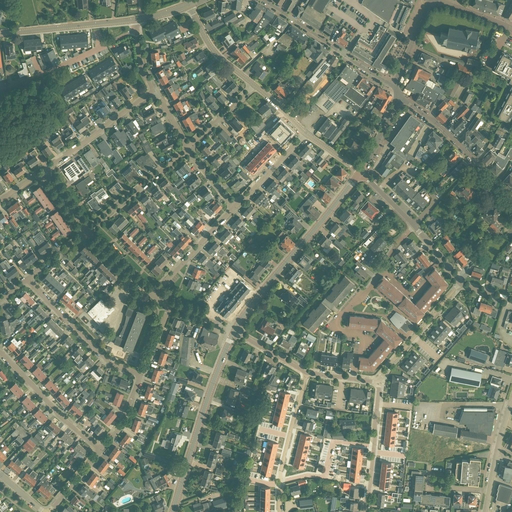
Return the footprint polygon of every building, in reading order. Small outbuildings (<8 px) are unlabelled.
[(80,9),(83,8),(88,7),(86,0),(76,0),(78,3),(78,8),(80,8),(80,9)] [(242,1),(241,0),(227,0),(230,0),(229,2),(231,2),(230,9),(240,10),(241,1),(242,1)] [(283,6),(290,11),(296,0),(286,0),(282,6),(283,6)] [(302,0),(299,6),(297,5),(293,13),(317,28),(325,15),(320,12),(327,0),(302,0)] [(402,31),(404,25),(403,24),(410,7),(403,4),(403,3),(399,0),(362,0),(362,1),(362,5),(392,26),(402,31)] [(492,2),(493,0),(475,0),(473,7),(495,14),(501,16),(504,5),(495,1),(494,3),(492,2)] [(224,12),(225,2),(218,1),(217,11),(224,12)] [(511,20),(511,1),(503,17),(511,20)] [(258,23),(267,9),(257,3),(250,13),(249,12),(247,15),(248,16),(258,23)] [(214,16),(211,9),(203,13),(206,19),(210,18),(212,21),(211,22),(212,25),(213,28),(220,25),(217,19),(216,19),(214,16)] [(267,9),(258,23),(254,28),(255,28),(253,30),(257,35),(268,22),(274,13),(267,9)] [(227,25),(237,18),(234,12),(223,19),(227,25)] [(235,27),(246,21),(243,16),(232,22),(235,27)] [(276,27),(281,19),(277,17),(276,16),(272,21),(274,23),(272,24),(276,27)] [(281,19),(276,27),(277,28),(275,32),(278,34),(281,30),(287,23),(281,19)] [(174,22),(169,25),(174,35),(180,32),(174,22)] [(329,26),(326,24),(325,26),(321,31),(328,36),(332,30),(331,30),(333,27),(330,24),(329,26)] [(161,25),(155,28),(161,39),(167,36),(163,28),(161,25)] [(169,25),(163,28),(167,36),(168,38),(174,35),(169,25)] [(294,39),(300,31),(292,25),(290,26),(285,32),(283,34),(277,39),(281,42),(279,45),(278,44),(277,46),(277,47),(276,49),(279,51),(282,53),(285,49),(290,42),(293,38),(294,39)] [(385,28),(380,25),(378,28),(379,28),(370,42),(360,36),(350,51),(379,69),(383,64),(380,62),(396,36),(395,36),(397,34),(385,27),(385,28)] [(155,28),(149,31),(150,32),(151,36),(155,42),(161,39),(155,28)] [(466,31),(449,28),(448,34),(441,33),(441,35),(440,36),(440,37),(440,40),(441,46),(446,47),(462,50),(466,50),(467,51),(467,53),(469,53),(471,53),(472,47),(476,48),(480,45),(481,42),(478,38),(479,32),(474,31),(473,31),(472,31),(466,29),(466,31)] [(345,47),(350,38),(345,34),(346,33),(342,30),(339,35),(336,41),(345,47)] [(305,39),(307,36),(300,31),(294,39),(293,38),(290,42),(293,44),(296,40),(301,43),(300,45),(299,46),(299,47),(299,48),(300,48),(300,49),(303,50),(306,45),(305,44),(307,41),(305,39)] [(87,33),(80,34),(81,47),(88,47),(87,33)] [(80,34),(73,35),(75,48),(81,47),(80,34)] [(66,35),(60,36),(61,49),(68,49),(66,35)] [(73,35),(66,35),(68,49),(75,48),(73,35)] [(234,42),(231,37),(227,40),(226,38),(223,40),(223,39),(222,41),(221,41),(226,47),(230,44),(230,45),(234,42)] [(199,45),(195,39),(188,42),(187,41),(183,43),(185,47),(187,46),(189,50),(199,45)] [(319,44),(314,40),(307,48),(302,53),(308,58),(310,57),(316,62),(309,71),(313,74),(326,59),(323,57),(328,51),(320,44),(319,44)] [(12,44),(9,44),(9,45),(5,45),(6,59),(11,59),(10,54),(14,54),(13,44),(12,44)] [(131,52),(127,44),(117,49),(113,50),(115,55),(119,53),(120,57),(121,57),(120,56),(126,53),(126,54),(131,52)] [(249,45),(246,48),(244,51),(247,54),(252,49),(249,45)] [(236,58),(242,52),(237,47),(231,53),(231,54),(232,55),(233,55),(236,58)] [(45,53),(41,55),(44,61),(56,56),(53,49),(49,51),(45,53)] [(203,62),(208,59),(203,51),(195,56),(199,62),(202,61),(203,62)] [(242,52),(236,58),(238,61),(238,62),(239,63),(240,63),(240,64),(247,58),(242,52)] [(506,79),(511,82),(511,85),(496,115),(509,122),(511,115),(511,63),(511,62),(511,56),(510,56),(502,52),(502,53),(497,61),(493,69),(491,72),(506,79)] [(436,59),(432,57),(422,53),(419,59),(429,64),(430,63),(438,67),(438,65),(437,64),(438,62),(435,61),(436,59)] [(56,56),(44,61),(47,68),(59,63),(56,56)] [(111,56),(105,59),(113,72),(119,68),(111,56)] [(183,66),(193,60),(191,56),(180,62),(183,66)] [(324,62),(308,80),(311,83),(314,80),(316,82),(331,64),(334,67),(337,63),(336,63),(338,60),(337,59),(338,58),(336,57),(335,58),(332,56),(330,59),(329,58),(327,62),(327,63),(324,62)] [(165,57),(152,59),(153,66),(160,65),(160,62),(163,62),(163,61),(166,60),(165,57)] [(467,61),(459,59),(458,62),(458,63),(457,63),(454,70),(469,76),(472,69),(471,69),(472,66),(478,68),(479,62),(468,58),(467,61)] [(105,59),(100,63),(107,75),(113,72),(105,59)] [(428,65),(429,64),(419,59),(417,63),(427,67),(431,69),(432,67),(428,65)] [(261,79),(266,72),(259,67),(261,65),(257,62),(253,68),(257,71),(255,74),(261,79)] [(20,77),(24,75),(28,74),(27,69),(26,63),(22,63),(24,69),(23,69),(23,70),(17,72),(20,77)] [(100,63),(94,67),(101,79),(107,75),(100,63)] [(210,74),(216,69),(212,63),(205,68),(210,74)] [(126,64),(121,66),(126,73),(130,70),(128,66),(126,64)] [(326,113),(335,102),(340,98),(343,94),(349,88),(359,74),(346,64),(336,78),(323,92),(314,102),(326,113)] [(413,71),(411,77),(417,79),(416,80),(424,84),(425,85),(428,79),(431,73),(422,69),(422,68),(416,65),(413,71)] [(221,76),(225,72),(224,72),(227,69),(224,66),(217,73),(221,76)] [(94,67),(88,71),(95,83),(101,79),(94,67)] [(165,71),(164,68),(162,69),(155,73),(159,79),(168,73),(171,72),(169,69),(165,71)] [(170,76),(168,73),(159,79),(162,84),(168,81),(167,78),(170,76)] [(83,74),(77,78),(85,90),(91,86),(83,74)] [(343,94),(340,98),(344,100),(347,97),(350,99),(347,103),(356,110),(360,106),(361,107),(372,92),(371,91),(375,86),(359,74),(344,94),(343,94)] [(223,84),(215,75),(210,79),(213,81),(219,88),(223,84)] [(229,85),(235,91),(239,87),(239,86),(237,83),(236,84),(234,82),(234,81),(229,75),(226,78),(231,83),(229,85)] [(446,85),(449,78),(440,75),(437,81),(438,81),(437,83),(442,85),(443,83),(446,85)] [(453,97),(462,80),(454,76),(446,93),(453,97)] [(77,78),(71,81),(79,93),(85,90),(77,78)] [(411,81),(407,87),(415,92),(418,94),(416,99),(418,100),(417,101),(426,106),(426,107),(431,110),(437,98),(439,96),(440,93),(434,90),(425,85),(424,84),(416,80),(412,78),(411,81)] [(293,84),(288,80),(284,84),(283,85),(280,82),(278,84),(278,85),(277,86),(276,86),(274,88),(274,89),(279,94),(278,95),(281,98),(282,97),(283,98),(287,93),(286,91),(288,89),(287,87),(289,86),(290,87),(293,84)] [(71,81),(66,85),(73,97),(79,93),(71,81)] [(168,94),(180,87),(178,83),(175,85),(174,83),(164,88),(168,94)] [(210,93),(212,91),(206,84),(204,86),(210,93)] [(235,91),(229,85),(227,87),(225,84),(222,87),(225,90),(225,89),(230,95),(235,91)] [(66,85),(60,89),(67,101),(73,97),(66,85)] [(126,99),(131,95),(127,89),(128,88),(126,86),(120,90),(126,99)] [(104,97),(109,93),(104,87),(99,90),(104,97)] [(177,96),(176,94),(180,92),(179,91),(181,90),(180,87),(168,94),(171,100),(177,96)] [(382,95),(384,91),(377,87),(369,101),(368,102),(372,105),(373,103),(378,93),(379,94),(380,93),(382,95)] [(201,100),(205,98),(201,90),(197,93),(201,100)] [(98,99),(103,96),(99,91),(95,94),(98,99)] [(221,94),(218,91),(214,94),(217,97),(222,103),(226,99),(221,94)] [(391,95),(384,91),(382,95),(380,93),(379,94),(378,93),(373,103),(372,105),(374,106),(371,111),(379,116),(391,95)] [(467,104),(473,94),(466,91),(461,100),(467,104)] [(412,97),(411,96),(409,99),(414,101),(416,99),(418,94),(415,92),(412,97)] [(115,97),(113,94),(110,96),(112,99),(111,100),(115,107),(121,103),(117,96),(115,97)] [(213,111),(218,106),(214,102),(216,100),(210,94),(205,99),(210,104),(208,106),(213,111)] [(451,99),(446,98),(443,95),(442,97),(440,100),(442,102),(439,106),(441,108),(443,110),(444,108),(448,104),(447,103),(451,99)] [(448,104),(444,108),(447,111),(451,114),(452,112),(451,110),(454,108),(453,107),(455,104),(451,99),(447,103),(448,104)] [(101,117),(110,111),(108,108),(106,104),(103,100),(99,103),(102,107),(96,111),(101,117)] [(176,110),(188,103),(187,100),(185,101),(184,101),(181,103),(180,100),(173,104),(176,110)] [(272,114),(276,110),(267,101),(264,104),(264,105),(258,110),(265,118),(271,113),(272,114)] [(372,105),(368,102),(367,102),(364,107),(365,107),(362,111),(365,112),(367,108),(369,110),(372,105)] [(188,103),(176,110),(180,116),(186,112),(185,110),(189,108),(188,107),(190,106),(188,103)] [(460,119),(469,109),(465,105),(456,115),(457,116),(460,119)] [(483,109),(479,106),(477,109),(473,106),(471,109),(471,108),(465,117),(470,120),(476,111),(480,114),(483,109)] [(71,116),(69,114),(74,111),(71,107),(63,113),(67,118),(71,124),(74,121),(71,116)] [(151,123),(157,120),(154,115),(156,114),(153,107),(143,113),(146,119),(145,120),(146,122),(148,122),(150,121),(151,123)] [(440,119),(447,111),(444,108),(443,110),(441,112),(437,116),(440,119)] [(450,115),(451,114),(447,111),(440,119),(443,123),(450,115)] [(185,126),(198,118),(195,112),(188,116),(189,116),(182,120),(185,126)] [(82,122),(86,128),(92,123),(86,115),(80,119),(82,122)] [(404,158),(412,147),(411,146),(416,139),(415,139),(420,132),(420,131),(425,124),(412,115),(392,143),(396,146),(394,148),(393,150),(404,158)] [(457,116),(448,126),(457,135),(465,126),(463,125),(467,121),(462,117),(460,119),(457,116)] [(475,128),(477,130),(480,125),(481,126),(483,123),(480,121),(481,120),(476,116),(468,128),(470,129),(475,128)] [(333,141),(345,126),(350,120),(346,117),(341,123),(341,124),(338,128),(330,122),(331,121),(328,118),(318,130),(333,141)] [(198,118),(185,126),(189,131),(195,128),(194,126),(200,123),(199,121),(200,121),(198,118)] [(235,118),(229,123),(233,128),(230,131),(235,137),(239,133),(237,131),(242,125),(235,118)] [(257,133),(265,125),(259,118),(250,127),(257,133)] [(125,132),(129,137),(131,141),(135,138),(133,134),(138,130),(131,121),(125,125),(129,130),(125,132)] [(280,121),(268,133),(273,137),(274,136),(277,139),(276,140),(280,144),(292,132),(280,121)] [(80,132),(86,128),(82,122),(76,126),(80,132)] [(155,134),(162,130),(165,129),(163,127),(163,126),(161,122),(151,128),(152,130),(151,132),(153,134),(154,134),(155,134)] [(366,139),(372,130),(364,125),(359,135),(366,139)] [(70,129),(69,127),(61,132),(67,140),(72,137),(73,138),(76,135),(71,129),(70,129)] [(470,129),(460,139),(468,147),(468,146),(469,148),(483,133),(481,130),(479,132),(477,130),(475,128),(470,129)] [(46,139),(50,136),(44,129),(41,131),(46,139)] [(125,138),(118,129),(110,135),(117,144),(125,138)] [(237,141),(233,136),(231,139),(228,136),(229,136),(223,129),(217,134),(223,141),(225,139),(229,143),(231,141),(234,144),(237,141)] [(42,142),(45,139),(42,135),(38,130),(36,132),(37,133),(35,134),(38,138),(39,137),(42,142)] [(427,151),(440,137),(434,131),(430,136),(429,135),(428,136),(423,147),(421,146),(414,158),(420,160),(421,158),(426,153),(427,151)] [(489,134),(485,131),(484,133),(483,133),(469,148),(475,153),(475,154),(478,157),(484,151),(481,148),(484,144),(482,141),(487,136),(489,134)] [(147,141),(142,133),(139,135),(142,141),(144,143),(147,141)] [(64,144),(57,135),(50,140),(57,149),(64,144)] [(167,140),(167,139),(165,135),(156,140),(158,145),(163,142),(167,140)] [(499,149),(505,139),(498,135),(492,145),(499,149)] [(14,147),(29,139),(27,136),(13,145),(14,147)] [(360,141),(352,137),(346,148),(357,154),(362,145),(359,143),(360,141)] [(427,151),(426,153),(428,155),(436,148),(440,145),(439,145),(443,140),(440,137),(427,151)] [(167,141),(167,140),(163,142),(164,143),(161,145),(164,152),(172,147),(174,146),(173,143),(170,139),(167,141)] [(103,154),(104,154),(106,156),(112,152),(104,140),(100,143),(102,145),(99,147),(102,150),(101,151),(103,154)] [(136,149),(131,142),(128,145),(131,149),(130,150),(132,153),(136,149)] [(264,146),(271,153),(275,149),(268,142),(264,146)] [(47,146),(45,143),(41,146),(44,149),(42,150),(46,156),(52,152),(47,146)] [(208,149),(211,146),(209,144),(206,146),(205,146),(201,150),(206,156),(210,152),(208,149)] [(303,149),(312,158),(314,156),(309,152),(311,149),(307,145),(303,149)] [(268,157),(271,153),(264,146),(260,150),(268,157)] [(497,155),(494,161),(492,164),(493,165),(490,168),(497,175),(503,169),(502,169),(505,167),(509,159),(511,161),(511,158),(511,148),(504,159),(497,155)] [(31,167),(39,161),(36,156),(38,155),(34,149),(29,153),(33,158),(28,162),(31,167)] [(116,149),(113,151),(115,154),(114,155),(119,162),(123,159),(116,149)] [(303,149),(298,154),(303,158),(305,160),(306,160),(307,159),(309,161),(312,158),(303,149)] [(486,156),(482,160),(484,162),(487,166),(493,160),(494,161),(497,155),(494,152),(493,152),(491,149),(485,155),(486,156)] [(86,157),(93,167),(101,161),(98,158),(97,159),(91,150),(87,153),(88,155),(86,157)] [(264,161),(268,157),(260,150),(256,154),(264,161)] [(405,158),(404,158),(393,150),(386,160),(394,166),(398,169),(402,163),(401,162),(403,160),(404,161),(405,158)] [(451,166),(457,160),(456,159),(459,156),(454,151),(448,158),(450,160),(447,162),(451,166)] [(260,165),(264,161),(256,154),(253,158),(260,165)] [(154,162),(148,155),(138,163),(142,167),(143,166),(146,170),(154,162)] [(217,161),(221,157),(220,155),(215,159),(215,158),(211,162),(215,168),(220,164),(217,161)] [(133,167),(136,166),(129,157),(126,159),(132,166),(133,167)] [(292,161),(302,170),(302,169),(303,170),(304,169),(303,168),(304,168),(298,163),(300,161),(296,157),(292,161)] [(319,165),(324,160),(320,157),(316,162),(319,165)] [(256,169),(260,165),(253,158),(249,162),(256,169)] [(82,159),(78,162),(86,173),(89,170),(82,159)] [(393,168),(394,166),(386,160),(378,170),(387,176),(384,179),(393,168)] [(462,171),(468,165),(463,160),(457,166),(459,168),(462,171)] [(74,161),(63,169),(66,172),(65,173),(70,180),(72,179),(74,181),(79,178),(77,175),(82,172),(74,161)] [(301,171),(302,170),(292,161),(288,166),(292,170),(294,168),(296,170),(296,169),(299,171),(300,170),(301,171)] [(323,169),(328,164),(324,161),(320,166),(323,169)] [(18,176),(24,172),(23,169),(25,168),(21,162),(14,166),(16,169),(14,171),(18,176)] [(253,173),(256,169),(249,162),(245,166),(245,167),(253,173)] [(184,176),(187,173),(186,172),(190,168),(186,163),(181,166),(181,167),(178,169),(184,176)] [(225,179),(232,174),(229,170),(231,168),(227,164),(222,168),(225,170),(221,174),(225,179)] [(8,182),(13,179),(7,170),(10,169),(7,165),(3,167),(6,171),(4,173),(5,174),(4,175),(5,178),(4,178),(7,183),(8,182)] [(139,175),(131,165),(128,168),(131,171),(124,177),(130,183),(139,175)] [(444,177),(449,172),(443,166),(438,171),(444,177)] [(460,173),(462,171),(459,168),(457,166),(450,173),(456,178),(461,173),(460,173)] [(342,180),(345,177),(344,176),(346,173),(341,168),(336,175),(342,180)] [(285,177),(289,181),(290,182),(293,178),(288,174),(289,173),(285,169),(281,173),(285,177)] [(90,170),(83,175),(84,177),(88,175),(89,176),(84,180),(83,181),(82,181),(79,184),(80,186),(78,187),(83,194),(89,190),(85,185),(87,184),(92,180),(92,179),(95,177),(90,170)] [(246,181),(249,178),(242,170),(239,173),(246,181)] [(511,171),(503,181),(511,188),(511,171)] [(281,173),(277,177),(281,182),(283,180),(285,181),(288,183),(289,181),(285,177),(281,173)] [(303,183),(308,177),(304,174),(299,180),(303,183)] [(193,190),(200,184),(199,184),(200,183),(200,182),(199,181),(200,180),(196,175),(187,182),(190,186),(188,188),(191,191),(193,189),(193,190)] [(337,180),(332,176),(330,178),(326,184),(328,186),(328,187),(331,189),(331,188),(334,190),(338,185),(335,182),(337,180)] [(399,176),(390,185),(393,188),(394,188),(394,189),(395,190),(404,181),(399,176)] [(168,192),(173,188),(169,184),(170,183),(166,179),(160,184),(164,188),(168,192)] [(238,180),(232,184),(233,185),(231,186),(235,191),(242,185),(238,180)] [(270,185),(275,189),(279,184),(274,180),(270,185)] [(404,181),(395,190),(396,191),(396,190),(397,191),(399,194),(408,185),(406,182),(404,181)] [(114,196),(121,190),(123,189),(118,183),(109,190),(114,196)] [(470,188),(466,183),(460,190),(458,188),(455,191),(461,198),(464,195),(469,199),(472,195),(474,197),(477,194),(475,191),(475,189),(473,187),(471,187),(470,188)] [(274,189),(275,189),(270,185),(266,189),(270,193),(272,192),(278,198),(280,195),(278,193),(276,190),(274,189)] [(295,193),(287,185),(284,187),(293,195),(295,193)] [(408,185),(399,194),(402,197),(403,197),(403,198),(404,198),(413,190),(408,185)] [(37,197),(43,192),(40,187),(33,191),(35,194),(33,195),(33,197),(34,198),(37,197)] [(156,201),(163,195),(157,187),(151,191),(154,195),(154,196),(153,197),(156,201)] [(206,187),(199,193),(204,198),(210,193),(206,187)] [(104,190),(102,188),(95,193),(97,195),(88,202),(95,211),(101,207),(98,203),(104,198),(103,197),(107,194),(104,190)] [(19,194),(23,199),(28,196),(24,190),(19,194)] [(356,209),(360,205),(358,203),(364,196),(357,190),(350,197),(355,202),(352,206),(356,209)] [(413,190),(404,198),(405,199),(406,200),(409,203),(409,202),(417,194),(413,190)] [(323,195),(320,193),(318,191),(315,194),(326,203),(331,197),(325,192),(323,195)] [(40,201),(47,197),(43,192),(37,197),(40,201)] [(258,197),(263,201),(265,203),(267,201),(265,199),(267,197),(263,192),(258,197)] [(190,203),(197,198),(193,193),(187,199),(190,203)] [(418,194),(417,194),(409,202),(412,205),(412,204),(413,205),(413,206),(414,206),(423,197),(418,193),(418,194)] [(183,203),(186,200),(181,194),(177,196),(183,203)] [(150,200),(147,195),(141,200),(148,208),(151,206),(152,208),(156,205),(151,199),(150,200)] [(312,204),(317,199),(313,195),(308,200),(300,208),(314,221),(320,213),(310,205),(312,203),(312,204)] [(44,206),(50,202),(47,197),(40,201),(44,206)] [(259,206),(263,201),(258,197),(254,201),(259,206)] [(418,211),(427,202),(423,197),(414,206),(415,207),(416,208),(415,208),(418,211)] [(284,198),(279,204),(282,207),(287,201),(284,198)] [(217,203),(214,200),(208,207),(210,210),(212,208),(216,212),(222,207),(217,202),(217,203)] [(13,205),(20,214),(22,218),(25,216),(20,209),(22,207),(18,201),(13,205)] [(279,210),(282,207),(275,201),(272,204),(279,210)] [(367,201),(360,209),(366,214),(371,220),(379,211),(376,208),(377,207),(374,204),(373,206),(368,201),(367,201)] [(50,202),(44,206),(47,211),(54,207),(50,202)] [(173,211),(177,208),(171,202),(168,205),(173,211)] [(133,207),(137,212),(142,208),(138,203),(133,207)] [(15,218),(20,214),(13,205),(7,209),(12,215),(15,218)] [(247,209),(251,214),(255,209),(251,205),(247,209)] [(499,215),(501,213),(495,206),(487,213),(486,212),(482,216),(491,225),(487,228),(492,234),(500,226),(495,221),(500,216),(499,215)] [(132,216),(137,212),(133,207),(128,211),(132,216)] [(181,207),(178,210),(183,215),(186,212),(184,210),(181,207)] [(247,218),(251,214),(247,209),(242,214),(247,218)] [(175,212),(175,213),(178,216),(180,218),(183,215),(178,210),(175,212)] [(286,227),(292,233),(295,230),(297,231),(302,225),(297,220),(299,218),(291,210),(285,216),(291,221),(286,227)] [(346,210),(345,210),(343,212),(344,213),(340,217),(347,224),(348,222),(351,225),(354,222),(351,219),(353,216),(346,210)] [(54,221),(61,216),(57,211),(50,216),(54,221)] [(155,212),(151,216),(155,222),(159,218),(160,218),(155,212)] [(58,226),(64,221),(61,216),(54,221),(58,226)] [(128,221),(123,216),(121,218),(120,217),(114,223),(109,228),(114,233),(119,228),(120,230),(128,221)] [(188,219),(200,230),(204,225),(199,221),(197,223),(190,216),(188,219)] [(235,222),(240,226),(244,222),(239,217),(235,222)] [(196,235),(200,230),(188,219),(186,221),(193,228),(191,230),(196,235)] [(10,220),(8,222),(14,230),(16,228),(15,227),(11,220),(10,220)] [(443,227),(437,220),(432,225),(431,224),(430,224),(428,225),(428,226),(429,227),(428,227),(433,234),(439,230),(443,227)] [(61,231),(68,226),(64,221),(58,226),(61,231)] [(235,231),(240,226),(235,222),(231,226),(235,231)] [(338,224),(336,223),(332,227),(331,226),(329,229),(330,229),(330,230),(336,234),(338,236),(340,236),(346,230),(344,229),(338,224)] [(34,232),(40,228),(36,224),(31,228),(34,232)] [(68,226),(61,231),(65,236),(71,231),(68,226)] [(176,228),(173,231),(177,235),(187,244),(191,239),(186,235),(184,237),(182,235),(183,234),(176,228)] [(453,234),(449,229),(445,232),(446,234),(447,233),(451,238),(454,235),(453,234)] [(223,234),(228,239),(232,234),(228,230),(223,234)] [(364,240),(370,234),(365,230),(359,236),(364,240)] [(43,246),(47,251),(52,247),(48,242),(45,243),(43,241),(43,240),(43,239),(44,239),(45,238),(40,232),(35,236),(36,237),(43,246)] [(128,238),(124,233),(119,238),(124,242),(128,238)] [(224,243),(228,239),(223,234),(219,239),(224,243)] [(328,239),(323,234),(319,238),(320,240),(318,242),(323,246),(325,248),(329,244),(331,242),(328,240),(328,239)] [(26,245),(29,243),(23,235),(20,237),(26,245)] [(128,238),(124,242),(128,247),(133,242),(131,240),(133,238),(132,237),(130,235),(128,238)] [(183,249),(187,244),(177,235),(175,237),(180,242),(178,244),(183,249)] [(450,252),(455,248),(449,240),(450,239),(446,235),(443,237),(447,241),(444,244),(450,252)] [(288,251),(294,243),(286,236),(279,243),(284,247),(282,249),(282,250),(285,252),(286,252),(287,250),(288,251)] [(42,255),(47,251),(43,246),(36,237),(34,239),(41,247),(38,249),(42,255)] [(380,237),(375,242),(381,248),(383,245),(384,246),(387,243),(380,237)] [(471,241),(468,237),(465,239),(462,242),(465,246),(471,241)] [(340,250),(343,245),(335,239),(332,243),(340,250)] [(474,251),(483,242),(480,240),(472,248),(474,251)] [(411,249),(416,245),(412,241),(409,243),(408,241),(404,245),(405,247),(408,245),(410,248),(411,249)] [(132,251),(137,247),(133,242),(128,247),(132,251)] [(174,257),(179,253),(174,248),(171,246),(167,242),(165,243),(167,245),(170,248),(172,250),(170,253),(174,257)] [(212,247),(220,255),(221,255),(223,253),(224,254),(226,251),(222,247),(222,248),(216,242),(212,247)] [(370,248),(372,250),(376,254),(379,251),(382,249),(381,248),(375,242),(370,248)] [(325,249),(329,252),(334,245),(331,243),(325,249)] [(178,244),(174,248),(179,253),(183,249),(178,244)] [(410,248),(407,251),(411,256),(414,253),(414,252),(419,249),(416,245),(411,249),(410,248)] [(84,256),(89,251),(85,246),(80,251),(82,254),(78,258),(80,260),(85,256),(84,256)] [(137,256),(142,251),(137,247),(132,251),(137,256)] [(219,256),(220,255),(212,247),(208,251),(212,255),(214,253),(216,255),(217,254),(219,256)] [(379,256),(376,254),(372,250),(367,255),(374,261),(374,260),(376,258),(376,259),(379,256)] [(465,264),(467,263),(466,263),(467,262),(463,256),(465,254),(461,250),(454,256),(457,259),(457,260),(462,266),(465,264)] [(23,269),(28,265),(22,258),(21,256),(17,251),(14,253),(19,260),(17,261),(23,269)] [(84,265),(94,255),(89,251),(84,256),(85,256),(87,258),(82,263),(84,265)] [(146,255),(142,251),(137,256),(141,260),(146,255)] [(309,264),(313,260),(304,252),(304,253),(303,253),(302,254),(303,254),(302,255),(301,256),(304,259),(307,262),(309,264)] [(28,256),(33,262),(37,258),(33,253),(29,256),(28,255),(28,256)] [(146,255),(141,260),(146,265),(150,260),(148,257),(150,255),(150,254),(149,255),(148,253),(146,255)] [(417,266),(426,258),(422,253),(415,259),(417,262),(415,263),(417,266)] [(215,264),(208,259),(209,258),(204,254),(199,260),(205,266),(205,265),(210,270),(209,271),(214,275),(217,272),(213,267),(217,271),(221,266),(216,262),(215,264)] [(403,254),(398,257),(400,260),(403,263),(407,260),(403,254)] [(94,255),(84,265),(86,267),(91,262),(93,265),(98,260),(94,255)] [(372,264),(374,261),(367,255),(362,261),(369,266),(371,263),(372,264)] [(26,257),(24,256),(22,258),(28,265),(33,262),(28,256),(26,257)] [(158,275),(160,273),(159,272),(162,270),(161,269),(168,262),(162,256),(155,263),(156,264),(151,270),(157,275),(158,275)] [(310,265),(309,264),(307,262),(304,259),(301,256),(299,259),(299,258),(296,262),(306,271),(310,265)] [(261,264),(266,269),(271,263),(265,258),(261,264)] [(426,258),(417,266),(418,268),(421,266),(423,269),(430,263),(426,258)] [(6,264),(14,276),(19,272),(13,264),(11,266),(5,260),(4,261),(6,264)] [(0,270),(4,267),(8,272),(6,274),(10,279),(14,276),(6,264),(4,261),(3,261),(0,263),(0,270)] [(71,269),(74,266),(69,261),(66,264),(71,269)] [(101,272),(106,268),(101,263),(97,268),(94,270),(97,273),(95,275),(97,277),(101,273),(101,272)] [(263,272),(266,269),(261,264),(260,263),(253,272),(252,271),(248,276),(255,282),(259,277),(262,273),(263,272)] [(232,264),(230,267),(241,277),(245,272),(239,267),(238,268),(232,264)] [(292,286),(294,283),(295,284),(300,277),(299,276),(302,273),(300,272),(294,266),(285,276),(287,278),(285,280),(292,286)] [(74,276),(78,271),(75,267),(70,272),(74,276)] [(204,274),(205,271),(201,270),(195,267),(193,272),(192,272),(192,274),(192,276),(197,278),(199,273),(204,274)] [(363,270),(360,267),(355,273),(363,280),(368,274),(365,272),(365,271),(363,269),(363,270)] [(101,281),(110,272),(106,268),(101,272),(101,273),(103,275),(99,279),(101,281)] [(480,279),(483,271),(478,269),(474,268),(473,271),(472,271),(470,276),(480,279)] [(447,285),(435,269),(431,272),(430,271),(425,275),(429,281),(430,280),(434,284),(431,288),(430,287),(424,294),(425,295),(423,297),(419,302),(418,301),(414,305),(416,306),(415,307),(411,303),(412,302),(408,299),(407,300),(401,294),(402,293),(394,287),(393,288),(387,282),(388,281),(383,276),(378,282),(379,283),(376,286),(405,311),(404,312),(409,315),(410,313),(417,319),(420,316),(421,316),(424,312),(447,285)] [(400,278),(406,271),(403,269),(399,273),(397,275),(400,278)] [(110,272),(101,281),(100,283),(103,285),(103,283),(108,279),(110,281),(115,277),(110,272)] [(47,286),(54,278),(49,273),(41,281),(46,285),(47,286)] [(421,277),(416,273),(409,280),(414,284),(421,277)] [(496,284),(498,279),(493,277),(494,274),(491,273),(488,281),(491,282),(491,283),(496,284)] [(341,282),(350,290),(354,284),(345,276),(342,279),(343,279),(341,282)] [(52,291),(59,282),(54,278),(47,286),(52,291)] [(505,284),(507,278),(505,278),(504,280),(498,279),(496,284),(502,286),(504,283),(505,284)] [(198,290),(201,284),(195,281),(190,279),(187,286),(187,287),(189,288),(190,287),(192,288),(198,290)] [(240,280),(215,308),(219,311),(226,318),(231,311),(231,312),(241,300),(250,289),(240,280)] [(59,282),(52,291),(57,294),(58,296),(65,287),(59,282)] [(345,295),(350,290),(341,282),(339,284),(337,282),(334,285),(345,295)] [(340,300),(345,295),(334,285),(331,289),(333,290),(331,292),(340,300)] [(297,299),(287,291),(285,294),(284,293),(283,292),(280,296),(281,297),(287,302),(286,303),(290,306),(290,305),(294,308),(298,302),(304,307),(309,301),(305,298),(304,299),(300,295),(297,299)] [(24,302),(30,297),(26,292),(20,298),(23,300),(21,302),(22,304),(24,302)] [(336,306),(340,300),(331,292),(329,295),(328,294),(326,297),(334,305),(336,306)] [(65,304),(70,299),(65,294),(60,299),(65,304)] [(30,297),(24,302),(29,307),(34,301),(30,297)] [(330,310),(334,305),(326,297),(321,302),(330,310)] [(71,309),(76,303),(70,299),(65,304),(71,309)] [(101,299),(87,312),(99,325),(115,309),(108,302),(106,304),(101,299)] [(331,310),(330,310),(321,302),(319,305),(317,308),(326,316),(331,310)] [(484,311),(486,304),(480,302),(478,309),(474,307),(472,313),(479,315),(480,310),(484,311)] [(76,303),(71,309),(76,314),(81,308),(76,303)] [(467,311),(458,303),(457,304),(456,305),(453,307),(463,316),(467,311)] [(492,306),(486,304),(484,311),(487,312),(486,314),(495,317),(497,311),(491,309),(492,306)] [(36,317),(43,310),(38,305),(31,312),(36,316),(36,317)] [(14,314),(12,312),(8,307),(5,310),(10,316),(14,314)] [(131,350),(145,314),(128,307),(125,315),(126,315),(125,320),(124,324),(123,328),(120,333),(118,336),(117,336),(114,344),(131,350)] [(463,316),(453,307),(452,308),(453,309),(452,310),(452,309),(449,312),(459,321),(463,316)] [(322,321),(326,316),(317,308),(315,310),(313,308),(310,312),(322,321)] [(28,324),(30,326),(40,316),(42,319),(47,314),(43,310),(36,317),(36,316),(28,324)] [(317,326),(322,321),(310,312),(308,315),(310,316),(308,319),(317,326)] [(406,319),(404,318),(401,315),(396,312),(390,319),(393,323),(396,326),(399,329),(399,328),(399,327),(406,333),(413,324),(406,319)] [(459,321),(449,312),(448,313),(449,314),(448,314),(445,317),(454,326),(459,321)] [(387,324),(381,319),(350,315),(349,320),(347,320),(347,327),(353,328),(353,326),(362,327),(362,329),(372,330),(372,328),(376,329),(380,332),(378,333),(382,336),(383,335),(387,338),(386,339),(385,338),(383,340),(381,342),(382,343),(377,350),(375,349),(369,356),(370,357),(368,360),(366,359),(365,359),(365,357),(359,357),(358,364),(359,364),(359,369),(372,370),(393,346),(394,347),(397,343),(396,342),(399,339),(393,333),(394,331),(391,327),(390,328),(388,326),(387,324)] [(7,319),(0,320),(0,322),(1,327),(14,325),(15,324),(15,325),(19,324),(20,322),(15,317),(12,320),(9,320),(10,321),(8,322),(7,319)] [(45,333),(55,322),(51,318),(46,323),(48,325),(43,331),(45,333)] [(175,331),(181,333),(185,323),(180,321),(180,320),(174,318),(172,324),(177,326),(175,331)] [(279,336),(282,330),(280,329),(281,327),(277,325),(274,329),(268,326),(270,322),(264,319),(260,326),(261,327),(258,331),(270,338),(273,332),(276,334),(279,336)] [(312,332),(317,326),(308,319),(306,321),(305,320),(303,323),(312,332)] [(451,329),(441,321),(440,322),(441,323),(440,323),(437,326),(447,334),(451,329)] [(50,336),(59,327),(55,322),(45,333),(47,335),(48,334),(50,336)] [(15,327),(15,325),(15,324),(14,325),(1,327),(2,334),(10,332),(9,329),(12,329),(12,328),(15,327)] [(37,332),(43,326),(41,324),(35,330),(37,332)] [(447,334),(437,326),(436,327),(436,328),(435,328),(433,331),(442,339),(447,334)] [(59,327),(50,336),(48,338),(50,340),(53,338),(52,338),(55,335),(57,334),(59,336),(64,331),(59,327)] [(214,350),(219,335),(203,329),(198,341),(202,342),(201,345),(208,348),(207,349),(210,350),(211,348),(214,350)] [(442,339),(433,331),(432,332),(432,333),(431,333),(429,336),(438,344),(442,339)] [(166,339),(178,343),(178,340),(173,338),(174,335),(168,333),(166,339)] [(313,343),(316,338),(308,334),(305,338),(313,343)] [(70,345),(74,341),(68,336),(64,340),(61,343),(64,346),(66,344),(68,345),(69,344),(70,345)] [(195,337),(183,336),(180,336),(179,343),(179,348),(179,363),(180,363),(188,366),(190,347),(194,348),(195,337)] [(283,339),(281,338),(278,343),(280,344),(279,345),(284,347),(288,349),(291,344),(293,345),(296,340),(293,339),(292,340),(290,339),(288,342),(283,339)] [(16,346),(12,351),(16,355),(21,351),(19,349),(20,347),(25,342),(23,340),(16,346)] [(16,346),(12,342),(7,346),(12,351),(16,346)] [(304,346),(300,344),(295,353),(296,353),(295,354),(298,356),(298,355),(302,357),(305,352),(307,347),(304,346)] [(73,353),(77,357),(74,360),(77,363),(82,358),(80,356),(84,352),(79,347),(75,350),(74,349),(72,352),(73,353)] [(488,354),(471,349),(469,349),(468,350),(467,353),(469,354),(468,358),(484,364),(488,354)] [(258,357),(251,354),(244,350),(241,356),(242,356),(241,359),(246,362),(249,357),(253,358),(252,360),(255,362),(258,357)] [(494,354),(491,362),(494,364),(503,366),(505,362),(511,365),(511,363),(511,354),(499,350),(497,355),(494,354)] [(410,357),(419,365),(424,360),(414,352),(412,355),(411,356),(410,357)] [(352,361),(353,354),(347,353),(347,357),(343,356),(342,366),(348,367),(349,360),(352,361)] [(24,364),(29,359),(25,354),(20,359),(24,364)] [(65,356),(59,361),(62,364),(68,358),(65,356)] [(94,362),(89,357),(85,360),(84,359),(77,366),(82,370),(88,364),(90,366),(94,362)] [(406,361),(406,362),(415,370),(419,365),(410,357),(407,360),(408,360),(407,361),(406,361)] [(29,359),(24,364),(28,368),(34,364),(29,359)] [(402,365),(401,366),(411,375),(415,370),(406,362),(403,364),(403,365),(402,365)] [(274,371),(276,368),(268,363),(264,370),(265,371),(263,373),(268,376),(267,378),(268,379),(266,383),(269,385),(275,375),(271,373),(273,371),(274,371)] [(37,376),(42,371),(37,366),(32,371),(37,376)] [(103,372),(98,366),(95,370),(94,369),(91,371),(90,372),(98,380),(101,377),(100,375),(103,372)] [(480,380),(481,373),(451,367),(449,381),(479,386),(480,380)] [(153,374),(161,376),(162,374),(160,373),(161,370),(155,368),(153,374)] [(243,378),(245,374),(247,375),(248,373),(237,369),(235,375),(236,375),(236,376),(243,378)] [(175,372),(170,370),(167,379),(172,381),(172,380),(174,375),(176,372),(175,372)] [(42,371),(37,376),(41,380),(46,376),(42,371)] [(78,381),(84,376),(80,371),(74,377),(78,381)] [(200,374),(194,372),(194,373),(190,372),(189,376),(192,377),(191,380),(200,384),(200,383),(201,382),(201,381),(201,380),(202,377),(199,375),(200,374)] [(186,385),(188,380),(174,375),(172,380),(177,382),(186,385)] [(290,385),(294,378),(288,375),(286,379),(284,377),(282,381),(284,382),(287,383),(286,387),(285,389),(291,390),(292,386),(290,385)] [(119,383),(116,382),(118,378),(113,376),(111,383),(125,389),(128,382),(121,379),(119,383)] [(244,378),(243,378),(236,376),(234,382),(245,385),(245,383),(243,382),(244,378)] [(499,385),(501,379),(492,377),(491,382),(490,382),(494,383),(489,397),(493,398),(495,399),(499,388),(498,388),(498,385),(499,385)] [(49,389),(54,384),(50,379),(44,384),(49,389)] [(14,392),(19,388),(15,383),(10,388),(14,392)] [(54,384),(49,389),(53,393),(58,388),(54,384)] [(317,397),(319,385),(318,384),(318,385),(316,385),(316,384),(312,384),(311,396),(317,397)] [(146,391),(159,395),(160,393),(156,392),(156,391),(153,390),(154,387),(148,385),(146,391)] [(323,398),(325,386),(324,385),(324,386),(323,386),(323,385),(319,385),(317,397),(323,398)] [(192,400),(195,393),(192,392),(193,389),(186,386),(184,390),(187,391),(185,397),(192,400)] [(330,399),(332,386),(330,386),(330,387),(329,386),(325,386),(323,398),(330,399)] [(14,392),(12,394),(11,393),(8,396),(10,398),(13,396),(14,396),(16,394),(18,397),(24,392),(19,388),(14,392)] [(228,395),(240,399),(241,396),(237,395),(238,391),(231,389),(228,395)] [(353,389),(351,389),(349,402),(356,402),(357,390),(354,389),(354,390),(353,390),(353,389)] [(358,390),(357,390),(356,402),(362,403),(364,391),(360,390),(360,391),(359,391),(359,390),(358,390)] [(279,391),(278,398),(288,400),(290,394),(279,391)] [(364,391),(362,403),(369,404),(370,392),(366,391),(366,392),(365,391),(364,391)] [(114,397),(122,400),(124,394),(116,392),(114,397)] [(60,402),(65,397),(61,393),(56,397),(60,402)] [(239,402),(240,399),(228,395),(226,402),(234,405),(237,406),(238,402),(239,402)] [(24,407),(31,400),(27,396),(22,400),(24,403),(22,405),(23,406),(24,407)] [(65,397),(60,402),(64,407),(70,402),(65,397)] [(119,406),(122,400),(114,397),(112,403),(119,406)] [(278,398),(276,404),(287,407),(288,400),(278,398)] [(24,407),(21,410),(22,411),(25,408),(26,409),(28,407),(30,410),(36,405),(31,400),(24,407)] [(185,417),(189,406),(185,405),(186,402),(181,400),(179,404),(180,405),(177,414),(185,417)] [(139,408),(151,411),(152,409),(149,408),(149,407),(146,406),(147,404),(141,402),(139,408)] [(73,413),(78,408),(73,404),(68,409),(73,413)] [(276,404),(275,410),(285,413),(287,407),(276,404)] [(78,408),(73,413),(78,418),(83,412),(78,408)] [(315,418),(316,414),(317,411),(314,410),(307,408),(305,415),(312,417),(315,418)] [(38,418),(43,413),(39,409),(34,413),(38,418)] [(236,418),(237,413),(233,412),(225,409),(223,414),(222,414),(222,416),(222,417),(222,418),(230,420),(231,416),(236,418)] [(9,415),(4,410),(0,413),(5,419),(9,415)] [(107,415),(112,420),(116,415),(111,410),(107,415)] [(246,418),(248,413),(239,410),(238,416),(240,416),(240,417),(243,418),(244,417),(246,418)] [(275,410),(273,417),(284,420),(285,413),(275,410)] [(487,412),(463,411),(459,423),(466,423),(466,426),(468,426),(468,428),(469,428),(469,431),(460,430),(459,438),(485,443),(486,435),(489,435),(493,411),(487,411),(487,412)] [(43,413),(38,418),(42,423),(48,418),(43,413)] [(108,425),(112,420),(107,415),(103,420),(108,425)] [(100,425),(97,422),(98,420),(94,417),(90,421),(94,425),(95,424),(98,427),(94,431),(99,435),(104,429),(100,425)] [(273,417),(271,423),(282,426),(284,420),(273,417)] [(133,424),(147,429),(148,427),(145,426),(142,424),(140,423),(141,420),(135,418),(133,424)] [(342,421),(342,420),(339,420),(339,425),(342,425),(342,428),(355,427),(354,420),(342,421)] [(47,425),(43,428),(49,433),(50,432),(52,430),(52,429),(56,425),(51,421),(47,425)] [(312,426),(312,423),(304,421),(302,427),(308,429),(309,425),(312,426)] [(457,428),(435,424),(433,434),(455,438),(457,428)] [(50,432),(52,433),(54,431),(57,434),(61,429),(56,425),(52,429),(52,430),(50,432)] [(14,438),(19,432),(15,429),(11,434),(14,438)] [(65,441),(69,436),(64,432),(60,437),(65,441)] [(180,438),(181,435),(172,432),(167,448),(174,450),(178,438),(180,438)] [(214,439),(222,441),(224,434),(216,432),(214,439)] [(41,438),(37,433),(33,437),(38,442),(41,438)] [(123,438),(132,445),(134,443),(131,441),(129,440),(131,437),(126,433),(123,438)] [(301,433),(299,440),(309,443),(311,436),(301,433)] [(24,440),(18,435),(14,441),(18,444),(19,446),(24,440)] [(69,436),(65,441),(70,444),(74,440),(69,436)] [(36,444),(29,438),(25,443),(31,449),(36,444)] [(131,447),(132,445),(123,438),(119,443),(124,447),(126,444),(128,446),(128,445),(131,447)] [(226,442),(222,441),(214,439),(212,446),(220,448),(221,444),(225,446),(226,442)] [(299,440),(297,447),(308,449),(309,443),(299,440)] [(267,441),(266,447),(276,450),(278,443),(267,441)] [(466,452),(467,445),(445,441),(444,447),(446,447),(446,449),(466,452)] [(73,457),(82,447),(77,443),(73,448),(76,449),(74,452),(68,459),(70,461),(73,457)] [(112,451),(121,459),(125,454),(120,451),(120,450),(115,446),(112,451)] [(2,452),(0,454),(0,459),(2,461),(7,456),(4,454),(6,452),(9,449),(7,447),(4,450),(2,452)] [(82,447),(73,457),(75,458),(76,459),(77,458),(80,454),(83,455),(87,451),(82,447)] [(266,447),(264,454),(275,457),(276,450),(266,447)] [(297,447),(296,453),(306,456),(308,449),(297,447)] [(120,461),(121,459),(112,451),(108,456),(113,460),(115,457),(120,461)] [(216,460),(219,461),(221,458),(217,457),(218,454),(210,451),(208,458),(216,460)] [(296,453),(294,460),(304,462),(306,456),(296,453)] [(264,454),(262,460),(273,463),(275,457),(264,454)] [(20,460),(12,470),(17,474),(21,469),(19,467),(22,462),(25,464),(30,459),(25,455),(21,460),(20,460)] [(136,460),(130,455),(127,458),(131,462),(134,464),(136,460)] [(75,459),(73,457),(70,461),(71,461),(67,466),(69,467),(70,468),(72,466),(71,465),(75,460),(75,459)] [(12,470),(20,460),(18,458),(14,463),(11,461),(7,466),(12,470)] [(36,464),(35,464),(39,460),(36,458),(28,466),(31,469),(36,464)] [(214,467),(216,460),(208,458),(206,465),(214,467)] [(479,464),(480,459),(470,458),(469,461),(467,461),(467,460),(462,460),(461,463),(456,462),(455,477),(460,478),(460,481),(465,481),(465,480),(468,480),(467,483),(478,484),(478,479),(479,480),(479,474),(477,474),(477,469),(480,469),(480,464),(479,464)] [(101,464),(110,472),(112,469),(108,465),(110,463),(105,459),(101,464)] [(262,460),(261,467),(272,470),(273,463),(262,460)] [(294,460),(293,466),(303,469),(304,462),(294,460)] [(502,470),(511,473),(511,461),(509,461),(509,462),(506,461),(505,466),(503,465),(502,470)] [(109,474),(110,472),(101,464),(97,469),(102,473),(104,470),(109,474)] [(261,467),(259,473),(270,476),(272,470),(261,467)] [(27,482),(35,472),(33,470),(29,475),(26,473),(22,478),(27,482)] [(203,477),(210,479),(212,473),(205,470),(203,477)] [(511,473),(502,470),(501,475),(504,476),(503,480),(505,481),(510,482),(510,481),(511,481),(511,473)] [(35,472),(27,482),(32,486),(36,481),(33,479),(37,474),(35,472)] [(412,482),(423,483),(423,480),(423,476),(420,476),(420,472),(412,472),(411,476),(413,476),(412,482)] [(97,483),(100,484),(101,483),(98,481),(99,480),(97,479),(98,476),(93,473),(90,477),(97,483)] [(167,486),(171,484),(166,474),(162,476),(161,475),(160,474),(152,478),(148,480),(147,479),(146,480),(145,482),(145,484),(145,487),(147,489),(150,490),(152,489),(153,489),(153,487),(156,485),(155,484),(157,483),(160,489),(167,486)] [(41,495),(50,484),(46,481),(48,479),(45,476),(39,482),(38,483),(41,485),(37,490),(41,495)] [(90,477),(86,482),(91,486),(93,483),(98,486),(100,484),(97,483),(90,477)] [(210,480),(210,479),(203,477),(201,484),(209,486),(211,480),(210,480)] [(115,487),(112,484),(108,481),(106,484),(112,490),(115,487)] [(509,503),(511,495),(511,487),(499,483),(498,489),(497,494),(498,494),(496,499),(497,499),(495,504),(502,506),(499,511),(505,511),(508,503),(509,503)] [(50,484),(41,495),(46,499),(51,493),(48,491),(52,486),(50,484)] [(357,496),(358,491),(357,491),(358,488),(350,487),(350,484),(345,484),(344,489),(349,490),(349,495),(357,496)] [(83,485),(78,491),(83,495),(85,497),(88,495),(90,496),(93,493),(88,489),(89,488),(85,485),(84,486),(83,485)] [(291,494),(300,492),(298,485),(290,488),(291,494)] [(421,494),(422,490),(415,489),(414,499),(415,499),(415,503),(421,504),(421,494)] [(99,496),(104,499),(107,494),(103,491),(99,496)] [(103,499),(99,496),(95,493),(93,495),(92,494),(91,495),(98,500),(99,499),(102,501),(103,499)] [(464,508),(464,501),(461,501),(462,495),(454,494),(453,504),(460,505),(460,507),(464,508)] [(80,499),(75,495),(70,501),(79,507),(80,506),(82,508),(86,503),(80,498),(80,499)] [(441,496),(440,506),(448,507),(449,497),(445,496),(441,496)] [(464,501),(464,508),(468,508),(468,504),(475,504),(476,496),(468,496),(468,501),(464,501)] [(356,510),(357,502),(349,502),(347,498),(340,497),(340,501),(346,502),(345,508),(346,509),(349,509),(356,510)] [(155,511),(164,511),(163,510),(167,508),(163,499),(159,501),(152,505),(155,511)] [(215,509),(227,506),(225,499),(213,502),(215,509)] [(312,499),(299,500),(300,509),(313,508),(312,499)] [(0,504),(0,511),(5,511),(9,509),(5,504),(4,502),(3,503),(3,502),(2,503),(0,504)] [(209,510),(207,502),(201,504),(200,502),(193,505),(194,511),(199,511),(201,511),(200,511),(207,511),(209,510)]
